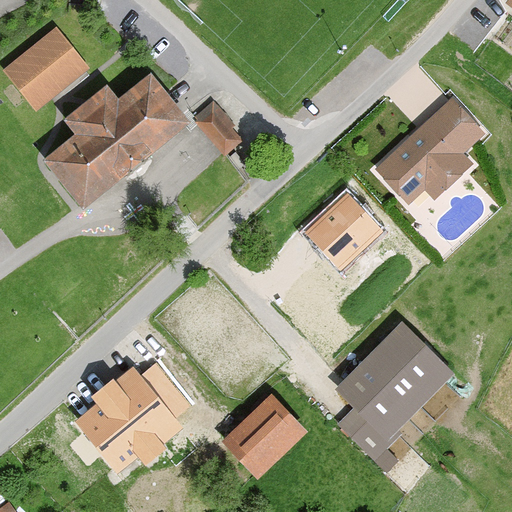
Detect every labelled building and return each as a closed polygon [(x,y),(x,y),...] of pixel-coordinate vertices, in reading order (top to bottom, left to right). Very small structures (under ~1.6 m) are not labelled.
[(511,0),(502,0),(511,8),(511,0)] [(48,24),(0,61),(0,66),(29,110),(79,64),(48,24)] [(61,132),(30,157),(67,203),(171,121),(132,73),(103,96),(90,80),(47,115),(61,132)] [(211,104),(191,120),(219,155),(239,139),(211,104)] [(480,137),(451,106),(378,174),(407,205),(425,188),(435,200),(467,170),(457,160),(480,137)] [(383,231),(348,193),(305,233),(339,271),(383,231)] [(449,379),(401,333),(341,395),(388,442),(449,379)] [(92,398),(97,405),(76,422),(118,474),(137,458),(143,464),(186,430),(134,365),(92,398)] [(264,401),(222,446),(251,472),(293,428),(264,401)] [(0,505),(0,511),(22,511),(9,497),(0,505)]
